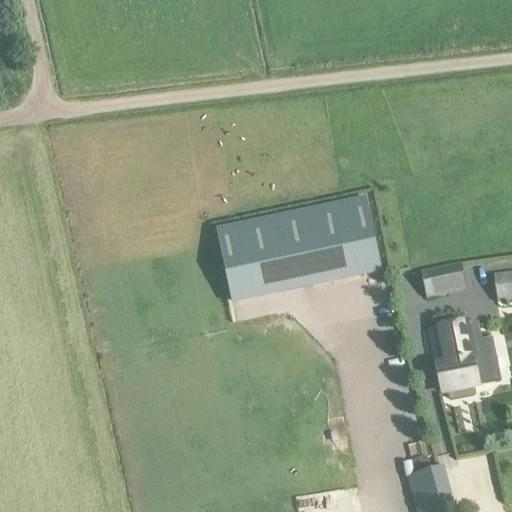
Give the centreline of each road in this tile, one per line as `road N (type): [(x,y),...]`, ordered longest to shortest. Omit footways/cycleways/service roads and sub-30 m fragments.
road 1 (track): [(511,59),(44,112)]
road 2 (unclassified): [(392,511),(354,297)]
